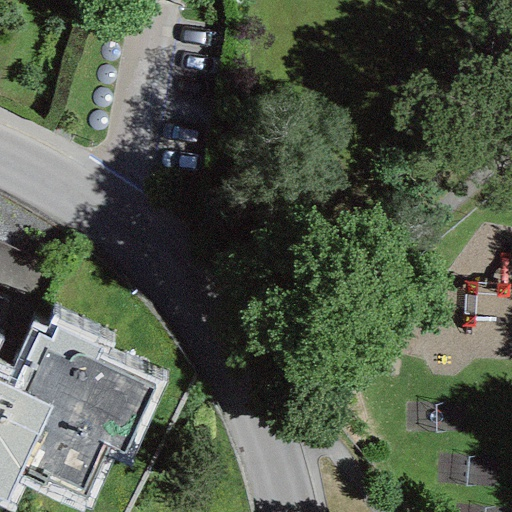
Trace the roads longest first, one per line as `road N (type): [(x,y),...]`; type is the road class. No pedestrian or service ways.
road 1 (residential): [(106,218),(165,259),(227,334),(272,511)]
road 2 (residential): [(106,218),(149,0)]
road 3 (residential): [(0,156),(106,218)]
